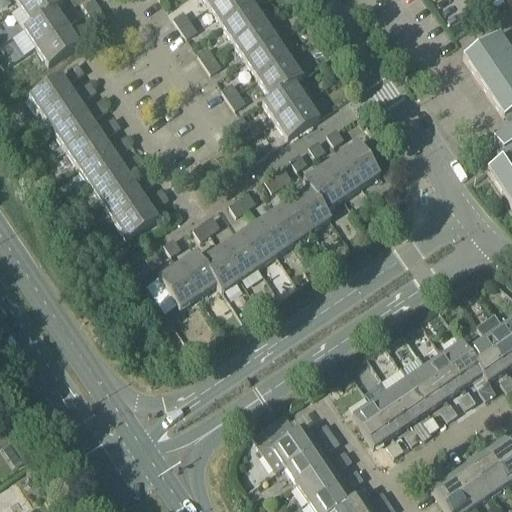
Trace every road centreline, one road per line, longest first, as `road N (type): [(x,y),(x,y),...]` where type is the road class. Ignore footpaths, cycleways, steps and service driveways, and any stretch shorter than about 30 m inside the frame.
road 1 (unclassified): [(467,218),(133,439)]
road 2 (unclassified): [(236,416),(493,249)]
road 3 (tertiary): [(133,439),(0,237)]
road 4 (unclassified): [(337,21),(467,218)]
road 5 (residential): [(167,178),(91,68),(135,36)]
road 6 (tertiary): [(0,315),(102,461)]
road 7 (residential): [(386,0),(485,122)]
road 8 (residential): [(381,492),(486,421),(499,422)]
road 9 (residential): [(211,148),(135,36)]
